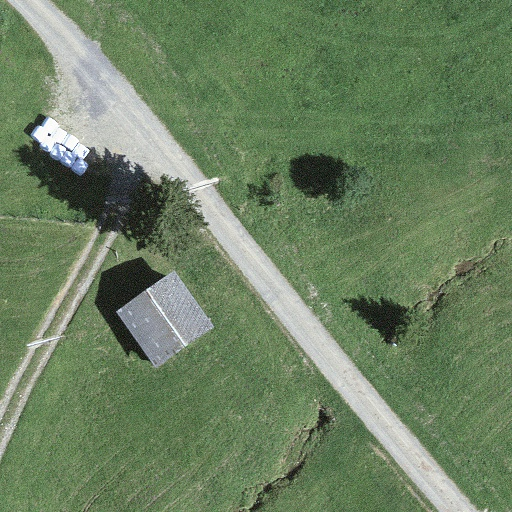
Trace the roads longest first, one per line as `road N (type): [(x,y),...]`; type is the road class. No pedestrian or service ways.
road 1 (track): [(24,0),(157,146),(461,511)]
road 2 (track): [(0,433),(157,146)]
